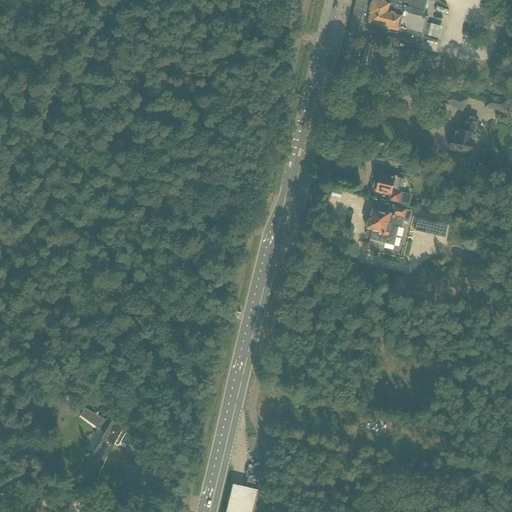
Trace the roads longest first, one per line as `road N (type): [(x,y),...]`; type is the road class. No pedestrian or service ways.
road 1 (secondary): [(204,511),(333,0)]
road 2 (track): [(511,476),(251,414)]
